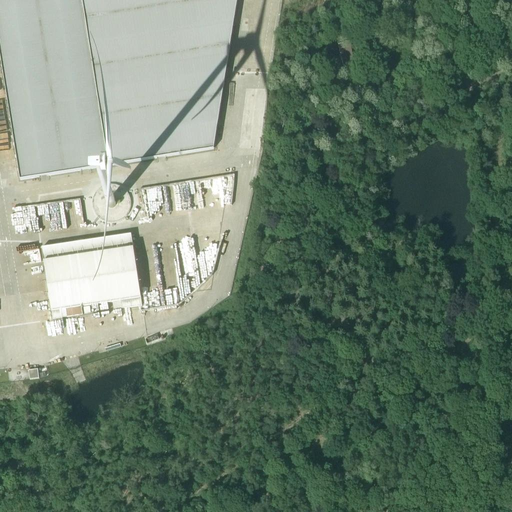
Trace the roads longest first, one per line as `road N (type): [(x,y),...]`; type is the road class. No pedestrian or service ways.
road 1 (track): [(341,91),(403,80),(476,105),(504,310)]
road 2 (track): [(164,511),(380,359)]
road 3 (track): [(511,367),(403,511)]
road 4 (track): [(479,120),(359,146)]
